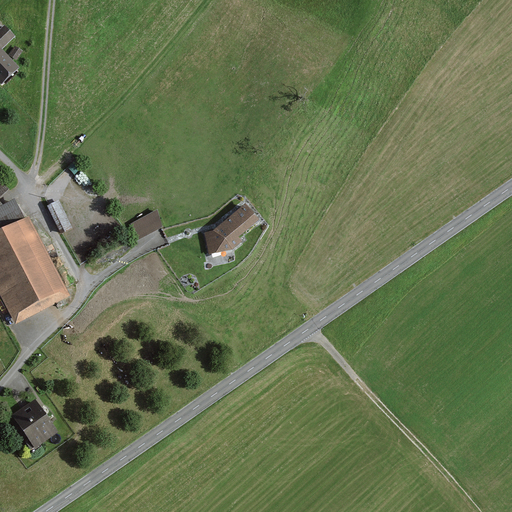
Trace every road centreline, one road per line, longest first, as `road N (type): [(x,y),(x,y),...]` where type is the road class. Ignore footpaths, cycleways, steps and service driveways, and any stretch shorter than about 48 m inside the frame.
road 1 (secondary): [(44,511),(511,187)]
road 2 (track): [(311,327),(478,511)]
road 3 (track): [(29,188),(52,0)]
